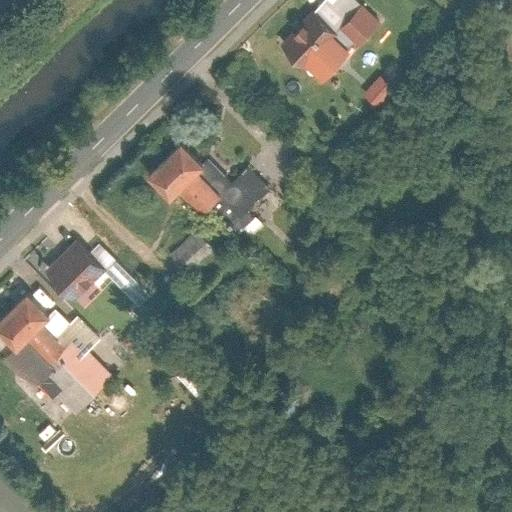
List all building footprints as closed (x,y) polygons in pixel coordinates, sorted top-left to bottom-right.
[(366,0),(344,24),(361,39),(383,16),(366,0)] [(318,6),(287,38),(311,61),(342,29),(318,6)] [(357,74),(339,59),(329,70),(347,86),(357,74)] [(383,72),(368,89),(380,99),(395,83),(383,72)] [(225,190),(202,166),(208,160),(185,136),(150,169),(173,193),(181,185),(204,210),(225,190)] [(200,225),(173,251),(192,270),(218,245),(200,225)] [(79,295),(109,265),(142,299),(152,290),(102,238),(92,248),(80,236),(50,265),(79,295)] [(71,340),(47,316),(54,309),(32,287),(0,317),(0,322),(21,343),(30,334),(53,357),(71,340)] [(137,325),(125,337),(136,347),(148,335),(137,325)] [(60,392),(79,411),(117,371),(93,346),(88,351),(74,338),(55,357),(60,363),(53,370),(67,385),(60,392)] [(195,354),(177,371),(206,403),(225,386),(195,354)]
